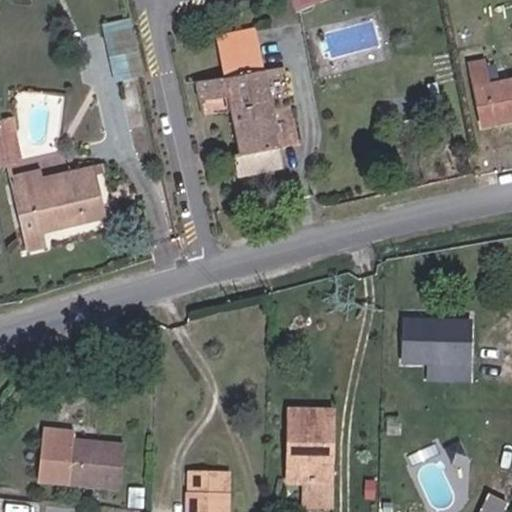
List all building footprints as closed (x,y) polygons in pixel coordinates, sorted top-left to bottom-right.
[(339,11),(332,0),(315,11),(322,21),(339,11)] [(347,6),(343,0),(332,0),(339,11),(347,6)] [(322,21),(315,11),(299,20),(306,31),(322,21)] [(100,27),(102,34),(132,29),(130,19),(100,27)] [(195,21),(184,23),(185,35),(196,34),(195,21)] [(132,29),(102,34),(114,81),(143,74),(132,29)] [(216,39),(219,55),(258,47),(254,31),(216,39)] [(258,47),(219,55),(225,80),(194,81),(198,101),(228,98),(239,156),(234,158),(237,177),(281,167),(277,148),(279,147),(258,47)] [(511,80),(488,86),(484,62),(470,64),(483,127),(511,120),(511,80)] [(20,165),(12,133),(0,135),(0,145),(6,168),(20,165)] [(91,167),(72,172),(75,182),(47,189),(44,177),(43,171),(9,179),(25,249),(40,245),(38,233),(103,218),(91,167)] [(75,182),(72,172),(44,177),(47,189),(75,182)] [(426,380),(463,382),(463,367),(469,367),(470,321),(403,319),(403,363),(426,364),(426,380)] [(288,481),(304,481),(324,482),(324,446),(331,446),(332,411),(289,410),(288,481)] [(39,482),(120,489),(123,446),(73,441),(73,435),(44,432),(39,482)] [(324,482),(304,481),(303,505),(330,506),(331,446),(324,446),(324,482)] [(227,511),(228,474),(190,473),(187,511),(227,511)] [(128,508),(143,508),(144,488),(129,487),(128,508)] [(479,511),(502,511),(507,504),(488,494),(479,511)]
